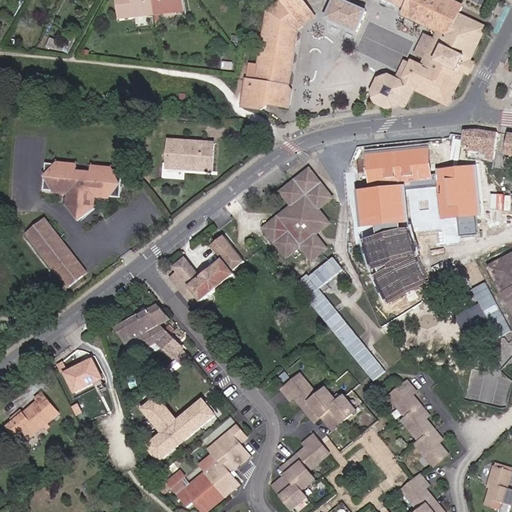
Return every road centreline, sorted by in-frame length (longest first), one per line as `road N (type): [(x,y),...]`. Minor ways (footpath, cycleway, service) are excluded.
road 1 (residential): [(137,265),(289,144),(474,114)]
road 2 (residential): [(137,265),(276,427),(260,490),(264,511)]
road 3 (residential): [(0,372),(137,265)]
